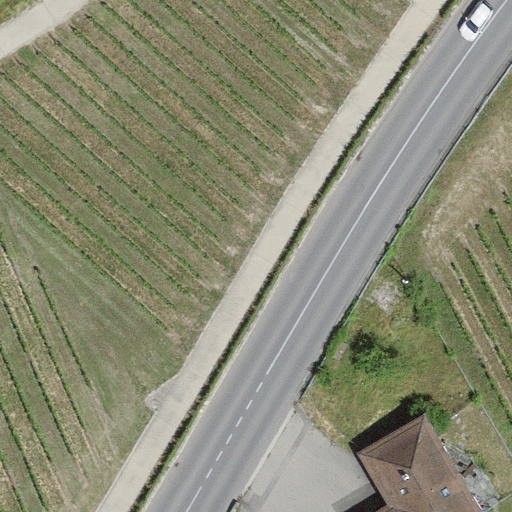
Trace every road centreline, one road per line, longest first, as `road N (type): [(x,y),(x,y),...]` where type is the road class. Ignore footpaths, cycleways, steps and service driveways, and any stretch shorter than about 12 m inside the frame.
road 1 (track): [(108,511),(434,0)]
road 2 (secondary): [(511,10),(371,206),(187,511)]
